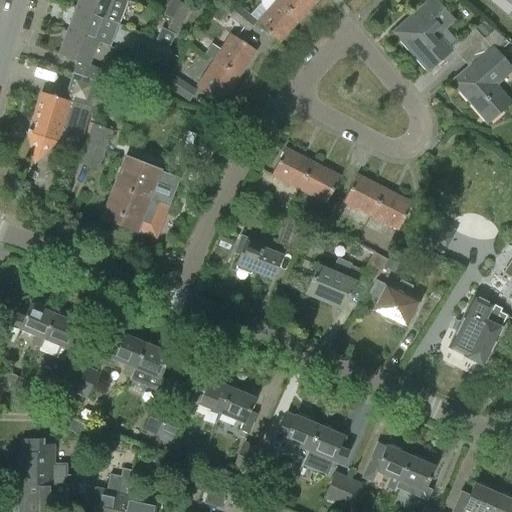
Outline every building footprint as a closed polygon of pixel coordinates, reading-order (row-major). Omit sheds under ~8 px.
[(77,0),(75,7),(105,18),(118,23),(126,0),(77,0)] [(296,19),(275,0),(272,0),(253,21),(276,42),(296,19)] [(275,0),(296,19),(313,0),(275,0)] [(424,0),(390,31),(425,70),(447,50),(433,34),(449,19),(432,0),(424,0)] [(179,2),(172,16),(182,21),(189,7),(179,2)] [(75,7),(66,30),(96,41),(105,18),(75,7)] [(246,30),(253,21),(236,7),(229,15),(246,30)] [(182,21),(172,16),(166,30),(162,28),(156,39),(169,46),(182,21)] [(482,21),(475,27),(482,36),(489,29),(482,21)] [(448,47),(457,57),(480,38),(471,28),(448,47)] [(76,61),(71,73),(99,83),(104,71),(88,65),(96,41),(66,30),(57,54),(76,61)] [(231,35),(214,61),(238,77),(255,51),(231,35)] [(480,38),(457,57),(465,67),(449,81),(485,122),(508,102),(493,85),(510,69),(490,46),(488,48),(480,38)] [(173,51),(145,41),(140,57),(168,67),(173,51)] [(238,77),(214,61),(197,87),(221,103),(238,77)] [(99,83),(71,73),(63,100),(55,98),(55,96),(51,95),(51,97),(41,94),(29,131),(26,130),(24,134),(29,135),(33,152),(40,154),(54,141),(58,127),(82,135),(89,114),(93,116),(105,85),(99,83)] [(195,90),(173,76),(166,88),(188,102),(195,90)] [(91,123),(84,142),(105,150),(112,132),(91,123)] [(188,155),(204,160),(210,139),(194,135),(188,155)] [(105,150),(84,142),(75,162),(96,171),(105,150)] [(270,176),(297,190),(311,163),(284,149),(270,176)] [(124,159),(112,192),(129,199),(130,195),(165,208),(166,206),(167,207),(177,179),(157,172),(124,159)] [(311,163),(297,190),(325,204),(339,177),(311,163)] [(341,202),(368,216),(382,187),(355,174),(341,202)] [(382,187),(368,216),(396,229),(410,201),(382,187)] [(129,199),(112,192),(102,218),(154,238),(165,208),(130,195),(129,199)] [(303,224),(284,217),(274,242),(293,249),(303,224)] [(418,238),(442,253),(455,232),(430,217),(418,238)] [(233,264),(268,278),(277,255),(242,242),(233,264)] [(383,267),(387,260),(372,252),(362,271),(350,265),(343,279),(316,267),(305,294),(342,309),(352,285),(356,284),(358,281),(369,287),(383,267)] [(391,254),(387,260),(383,267),(393,274),(401,261),(391,254)] [(376,297),(370,311),(404,327),(417,302),(406,296),(411,286),(399,280),(394,291),(379,284),(373,296),(376,297)] [(447,349),(463,357),(481,366),(505,316),(500,313),(501,309),(472,296),(459,323),(457,322),(453,330),(455,331),(447,349)] [(39,348),(42,339),(53,314),(42,310),(43,306),(33,302),(32,305),(29,304),(23,318),(15,314),(4,340),(13,343),(19,329),(33,335),(29,344),(39,348)] [(62,361),(66,349),(77,324),(66,320),(67,316),(58,312),(56,316),(53,314),(42,339),(39,348),(37,351),(62,361)] [(120,375),(129,378),(129,379),(144,344),(133,339),(134,336),(124,332),(123,335),(120,334),(111,331),(98,362),(110,367),(113,360),(124,365),(120,375)] [(129,379),(129,378),(129,380),(157,392),(162,380),(158,378),(168,354),(157,349),(158,346),(148,342),(147,345),(144,344),(129,379)] [(59,386),(72,392),(83,366),(70,360),(59,386)] [(83,366),(72,392),(85,399),(96,372),(83,366)] [(0,374),(0,386),(17,394),(24,378),(2,369),(0,374)] [(196,404),(219,413),(229,388),(218,384),(219,380),(209,376),(208,379),(205,378),(200,391),(189,387),(180,410),(191,414),(196,404)] [(17,394),(42,405),(50,389),(25,378),(17,394)] [(229,388),(219,413),(242,423),(238,431),(248,435),(256,414),(248,411),(253,398),(242,394),(243,390),(234,386),(232,390),(229,388)] [(142,430),(156,436),(167,409),(154,403),(142,430)] [(167,409),(156,436),(170,442),(181,415),(167,409)] [(286,442),(307,451),(318,426),(306,421),(308,418),(298,414),(297,417),(285,412),(270,447),(279,451),(286,442)] [(98,414),(93,426),(106,431),(110,419),(98,414)] [(63,429),(82,437),(87,426),(68,418),(63,429)] [(318,426),(307,451),(302,464),(326,474),(331,461),(340,465),(346,451),(337,447),(342,436),(331,432),(332,428),(322,424),(321,427),(318,426)] [(95,443),(105,445),(108,433),(98,431),(95,443)] [(17,454),(18,485),(66,485),(66,463),(53,463),(53,445),(38,446),(37,440),(21,440),(21,454),(17,454)] [(230,468),(245,474),(256,448),(242,442),(230,468)] [(394,492),(396,488),(395,488),(409,457),(398,452),(399,448),(389,444),(388,448),(385,446),(385,447),(376,443),(362,477),(371,481),(375,471),(389,477),(384,487),(394,492)] [(256,448),(245,474),(259,481),(270,453),(256,448)] [(395,488),(396,488),(426,501),(430,490),(424,487),(433,467),(422,462),(423,459),(414,455),(412,458),(409,457),(395,488)] [(88,511),(121,511),(125,496),(128,483),(130,471),(121,468),(119,477),(109,474),(105,491),(94,489),(88,511)] [(139,473),(130,471),(128,483),(136,485),(139,473)] [(322,499),(336,505),(348,478),(334,472),(322,499)] [(195,474),(191,486),(203,489),(207,478),(195,474)] [(348,478),(336,505),(350,511),(361,484),(348,478)] [(460,492),(451,511),(466,511),(467,511),(468,511),(489,511),(497,495),(486,490),(487,487),(477,482),(476,486),(473,484),(468,495),(460,492)] [(66,511),(66,485),(18,485),(18,500),(12,500),(12,511),(66,511)] [(203,504),(212,506),(216,493),(207,490),(203,504)] [(216,493),(212,506),(220,509),(224,496),(216,493)] [(497,495),(489,511),(511,511),(511,501),(510,500),(511,497),(502,493),(500,496),(497,495)] [(125,496),(121,511),(152,511),(155,502),(125,496)]
